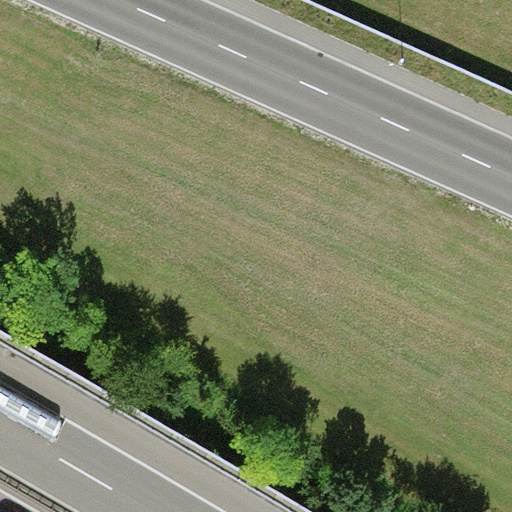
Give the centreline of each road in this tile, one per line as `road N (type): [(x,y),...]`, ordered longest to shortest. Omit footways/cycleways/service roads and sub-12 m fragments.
road 1 (primary): [(119,0),(511,178)]
road 2 (motorway): [(152,511),(0,423)]
